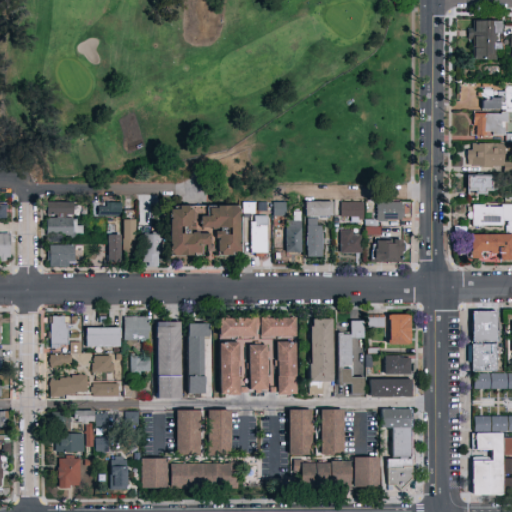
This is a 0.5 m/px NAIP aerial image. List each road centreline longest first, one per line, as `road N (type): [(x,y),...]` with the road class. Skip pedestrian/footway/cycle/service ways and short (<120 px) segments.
road 1 (residential): [(0,292),(435,288)]
road 2 (residential): [(30,511),(28,186)]
road 3 (residential): [(435,288),(431,0)]
road 4 (residential): [(443,511),(435,288)]
road 5 (residential): [(0,186),(168,188)]
